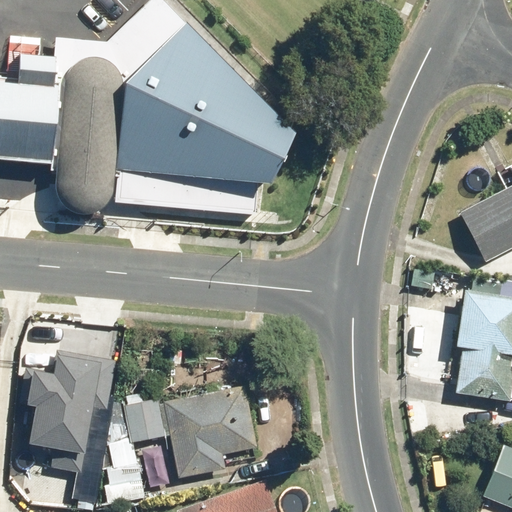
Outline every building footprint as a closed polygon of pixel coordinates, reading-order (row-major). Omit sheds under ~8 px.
[(65,201),(260,215),(265,182),(284,182),(310,129),(174,0),(156,0),(115,42),(63,35),(59,57),(28,56),(26,79),(0,76),(0,158),(67,164),(67,188),(65,201)] [(511,182),(464,206),(488,256),(511,244),(511,182)] [(511,289),(473,283),(455,388),(511,398),(511,289)] [(34,439),(88,450),(106,354),(62,345),(57,368),(26,362),(19,400),(41,404),(34,439)] [(165,400),(178,477),(231,467),(228,451),(261,445),(251,385),(165,400)] [(168,434),(160,395),(125,403),(133,441),(168,434)] [(511,435),(488,487),(511,498),(511,435)] [(182,509),(182,511),(289,511),(277,476),(182,509)]
